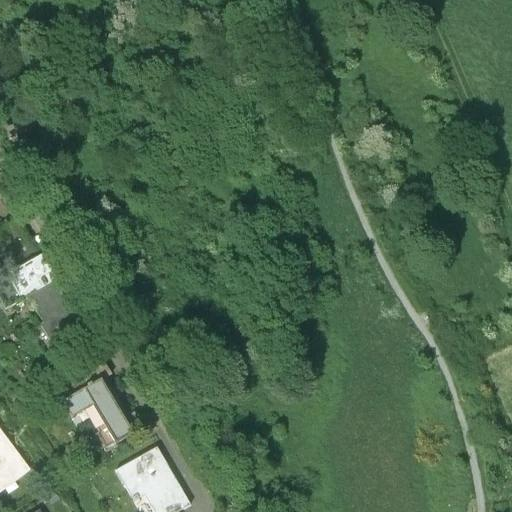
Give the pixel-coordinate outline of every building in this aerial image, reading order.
[(1,255),(12,274),(35,261),(13,222),(0,229),(0,237),(8,251),(1,255)] [(0,302),(5,311),(26,299),(52,284),(55,282),(41,257),(35,261),(12,274),(0,280),(0,302)] [(67,311),(52,284),(26,299),(42,326),(38,328),(51,351),(74,338),(69,331),(81,324),(72,308),(67,311)] [(67,385),(74,397),(103,380),(109,377),(102,365),(67,385)] [(74,397),(60,405),(69,420),(83,412),(96,436),(91,439),(99,452),(102,451),(104,455),(114,449),(113,446),(140,431),(131,416),(125,419),(103,380),(74,397)] [(0,493),(28,473),(0,435),(0,493)] [(154,451),(114,474),(131,504),(142,498),(149,511),(178,511),(186,508),(154,451)]
